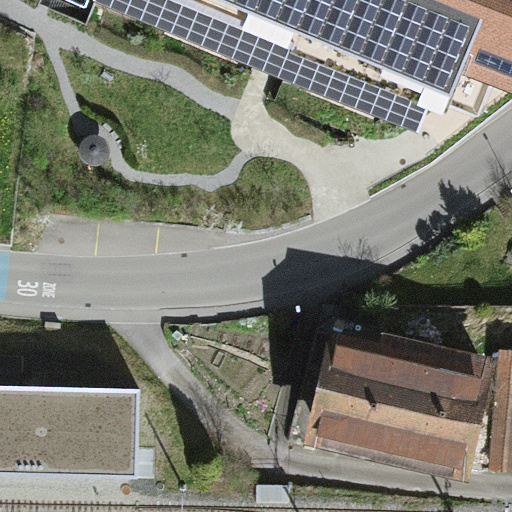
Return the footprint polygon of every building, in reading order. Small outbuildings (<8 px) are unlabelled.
[(511,100),(511,0),(180,0),(267,35),(259,54),(295,69),(294,71),(296,71),(298,72),(300,72),(302,73),(304,75),(305,77),(306,78),(307,80),(307,82),(307,84),(307,86),(307,88),(306,90),(305,92),(297,110),(431,165),(511,100)] [(60,169),(53,213),(226,231),(230,186),(60,169)] [(321,431),(460,463),(482,362),(447,354),(443,372),(340,348),(321,431)] [(511,365),(503,365),(495,468),(511,468),(511,365)] [(141,392),(0,388),(0,474),(139,478),(141,392)]
